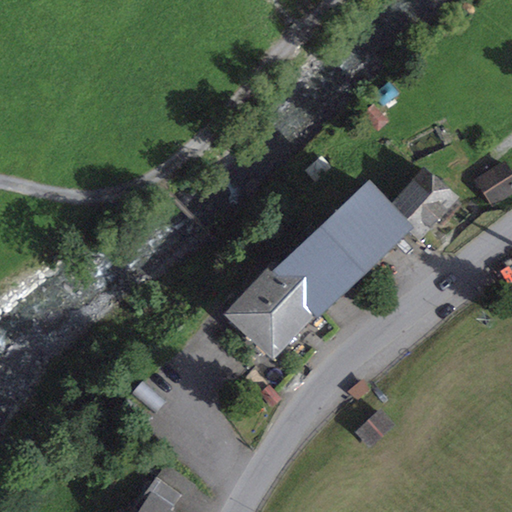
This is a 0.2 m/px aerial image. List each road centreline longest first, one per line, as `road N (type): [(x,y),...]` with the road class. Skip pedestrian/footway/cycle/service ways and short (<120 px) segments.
road 1 (track): [(339,0),(156,180),(112,199),(0,184)]
road 2 (tertiary): [(511,228),(345,357),(311,392),(233,511)]
